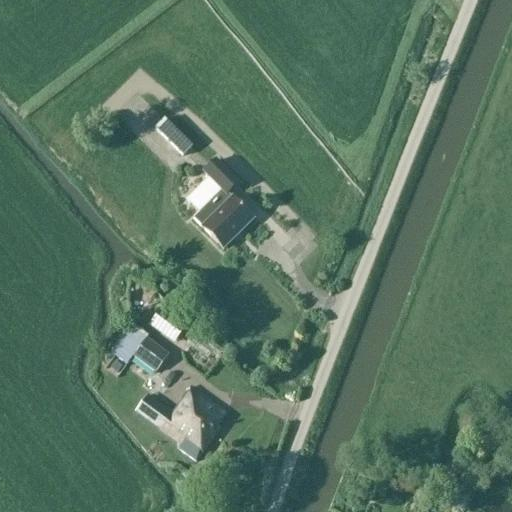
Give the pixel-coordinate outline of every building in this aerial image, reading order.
[(164,122),(155,131),(182,158),(191,149),(164,122)] [(193,221),(223,251),(253,221),(231,200),(230,201),(226,196),(237,185),(215,163),(203,174),(221,193),(193,221)] [(132,360),(145,342),(129,331),(112,355),(126,367),(132,360)] [(155,377),(168,358),(145,342),(132,360),(155,377)] [(159,435),(180,449),(178,452),(195,464),(219,431),(217,429),(227,416),(190,390),(171,416),(147,398),(134,415),(160,434),(159,435)]
